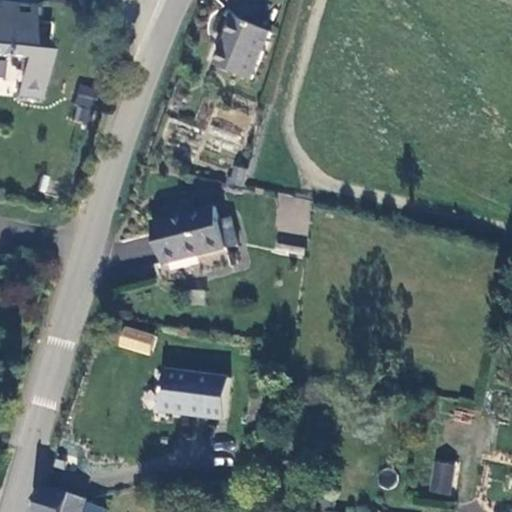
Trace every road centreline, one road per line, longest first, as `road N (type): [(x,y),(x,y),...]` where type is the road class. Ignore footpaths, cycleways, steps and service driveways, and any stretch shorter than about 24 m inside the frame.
road 1 (tertiary): [(11,511),(181,0)]
road 2 (unknown): [(45,407),(114,451),(167,459),(202,454),(256,429)]
